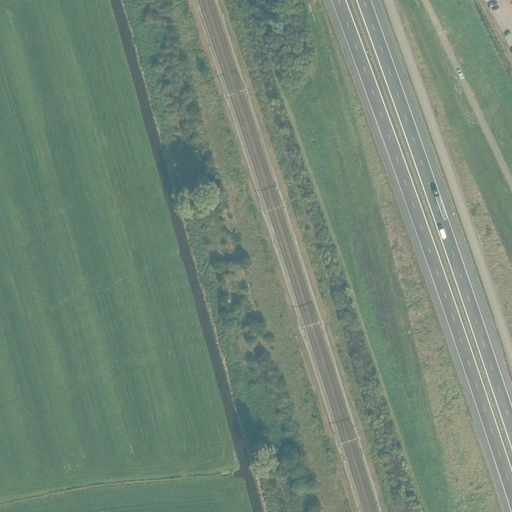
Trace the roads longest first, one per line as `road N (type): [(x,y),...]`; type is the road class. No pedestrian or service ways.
road 1 (motorway): [(337,0),(511,494)]
road 2 (motorway): [(511,432),(362,0)]
road 3 (unclassified): [(511,361),(386,0)]
